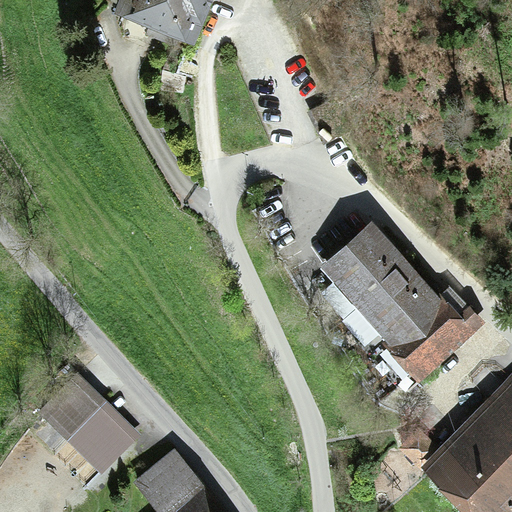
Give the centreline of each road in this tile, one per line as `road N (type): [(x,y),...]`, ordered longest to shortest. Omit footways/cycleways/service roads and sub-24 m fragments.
road 1 (residential): [(316,511),(315,428),(234,245),(224,198),(234,175),(260,162),(297,163),(397,224),(511,330)]
road 2 (residential): [(0,217),(240,511)]
road 3 (track): [(227,212),(192,198),(166,166),(125,82),(128,47)]
